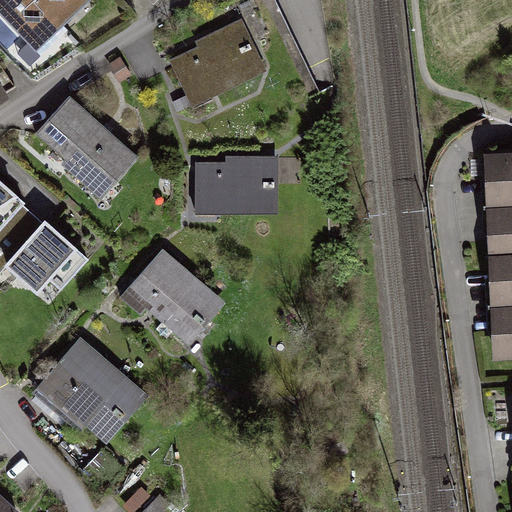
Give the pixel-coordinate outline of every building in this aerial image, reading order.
[(0,0),(0,21),(29,53),(86,1),(84,0),(0,0)] [(199,51),(171,64),(191,106),(266,71),(242,20),(195,42),(199,51)] [(0,76),(0,97),(10,91),(0,76)] [(140,155),(70,94),(36,133),(66,158),(60,165),(101,200),(140,155)] [(219,163),(191,164),(192,212),(272,209),(271,154),(219,156),(219,163)] [(511,156),(485,158),(487,204),(511,202),(511,156)] [(0,183),(0,207),(15,198),(0,183)] [(68,244),(23,204),(0,229),(0,292),(2,291),(0,289),(0,276),(7,270),(27,289),(68,244)] [(511,208),(487,210),(489,252),(511,250),(511,208)] [(165,254),(125,299),(147,318),(153,311),(186,339),(219,301),(165,254)] [(511,257),(489,259),(492,304),(511,302),(511,257)] [(511,310),(493,312),(497,360),(511,359),(511,310)] [(145,396),(83,343),(40,393),(102,446),(145,396)] [(331,432),(308,443),(317,462),(340,451),(331,432)] [(102,483),(117,467),(101,452),(86,468),(102,483)]
